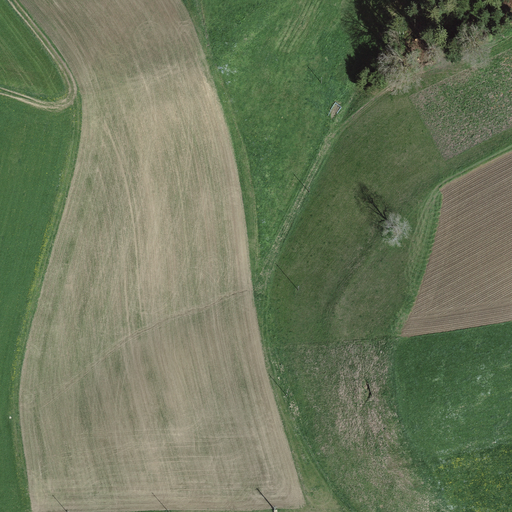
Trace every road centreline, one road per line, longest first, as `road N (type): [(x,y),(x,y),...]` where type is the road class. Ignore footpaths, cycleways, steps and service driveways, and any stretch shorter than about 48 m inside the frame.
road 1 (track): [(25,511),(11,382),(67,167),(72,100)]
road 2 (track): [(0,92),(48,104),(72,100),(57,56),(12,0)]
